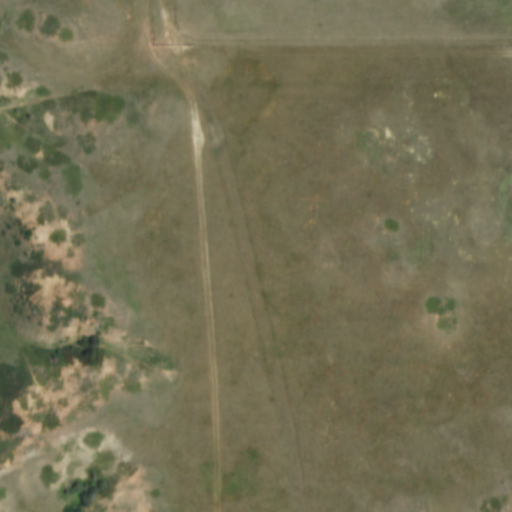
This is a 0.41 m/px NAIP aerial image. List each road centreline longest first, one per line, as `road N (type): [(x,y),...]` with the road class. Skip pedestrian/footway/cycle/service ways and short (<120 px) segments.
road 1 (track): [(161,0),(194,126),(215,511)]
road 2 (track): [(175,46),(511,47)]
